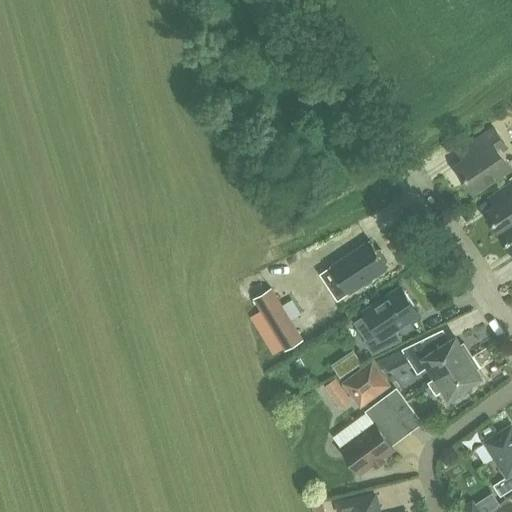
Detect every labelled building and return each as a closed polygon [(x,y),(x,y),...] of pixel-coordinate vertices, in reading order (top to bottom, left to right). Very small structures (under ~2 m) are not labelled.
[(484,132),(466,105),(444,120),(462,147),(484,132)] [(473,192),(510,167),(500,153),(503,151),(496,141),(501,137),(494,127),(472,142),(479,152),(456,167),(473,192)] [(511,223),(511,180),(499,189),(505,199),(486,212),(500,232),(511,223)] [(511,223),(500,232),(511,250),(511,223)] [(338,299),(348,293),(349,294),(389,268),(386,263),(388,260),(381,250),(377,250),(371,240),(331,266),(331,267),(321,273),(338,299)] [(364,310),(378,332),(366,340),(375,354),(404,339),(398,330),(424,314),(404,283),(364,310)] [(253,298),(285,351),(304,340),(272,286),(253,298)] [(437,377),(472,355),(465,342),(461,344),(456,337),(433,351),(426,340),(406,354),(418,373),(430,366),(437,377)] [(437,377),(429,382),(437,395),(445,389),(450,397),(482,377),(477,369),(480,367),(472,355),(437,377)] [(361,408),(392,385),(373,359),(342,382),(361,408)] [(341,408),(352,399),(336,377),(325,386),(341,408)] [(361,474),(395,448),(382,431),(402,416),(413,408),(397,387),(386,395),(366,411),(366,412),(333,436),(342,448),(361,474)] [(501,496),(511,488),(511,424),(485,441),(507,476),(494,485),(501,496)] [(317,499),(319,511),(334,511),(340,511),(337,495),(317,499)] [(379,511),(376,495),(339,503),(340,511),(341,511),(353,509),(353,511),(379,511)] [(473,499),(452,511),(482,511),(476,503),(473,499)] [(511,511),(511,504),(509,501),(497,511),(511,511)]
